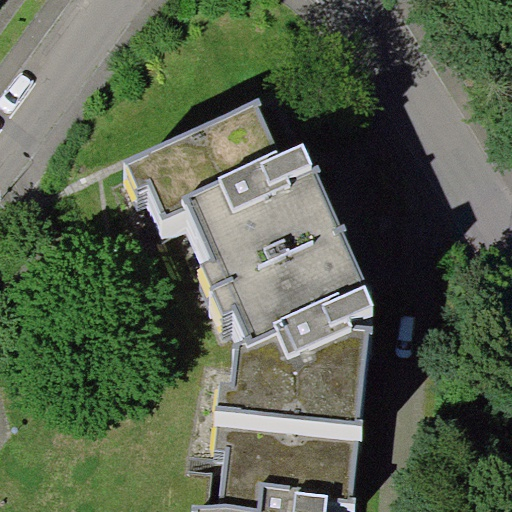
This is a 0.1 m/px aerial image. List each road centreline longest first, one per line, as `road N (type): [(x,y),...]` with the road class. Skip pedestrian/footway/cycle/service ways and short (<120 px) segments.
road 1 (residential): [(511,250),(352,0)]
road 2 (residential): [(104,0),(0,144)]
